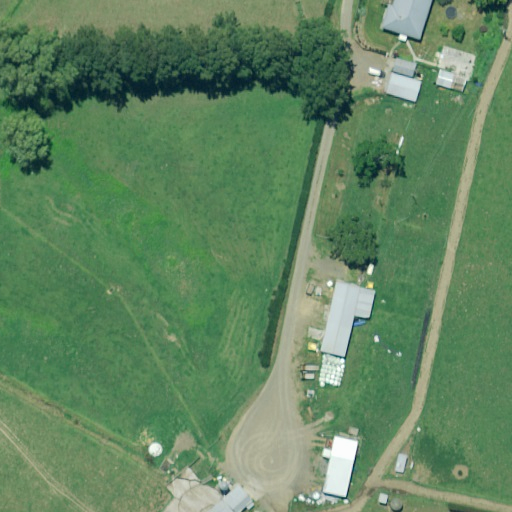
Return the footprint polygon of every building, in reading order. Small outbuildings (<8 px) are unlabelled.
[(420,39),(432,0),(395,0),(394,6),(390,5),(382,27),(420,39)] [(393,73),(415,79),(419,63),(397,57),(393,73)] [(468,76),(440,69),(436,85),(464,92),(468,76)] [(393,73),(392,73),(386,95),(417,103),(422,81),(415,79),(393,73)] [(376,292),(337,283),(321,352),(345,357),(354,316),(370,319),(376,292)] [(347,439),(349,433),(343,432),(342,438),(334,436),(323,492),(346,497),(348,488),(351,488),(356,467),(353,466),(358,441),(347,439)] [(409,455),(399,453),(395,471),(405,473),(409,455)] [(249,510),(255,505),(252,502),(254,500),(240,485),(210,511),(241,511),(247,507),(249,510)]
